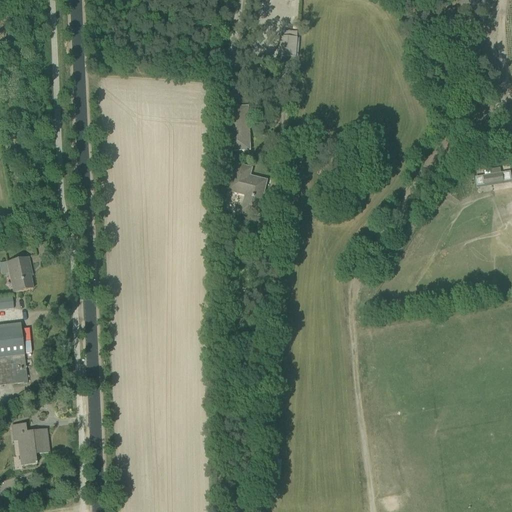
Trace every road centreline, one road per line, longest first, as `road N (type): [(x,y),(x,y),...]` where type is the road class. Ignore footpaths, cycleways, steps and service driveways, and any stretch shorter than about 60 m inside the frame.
road 1 (tertiary): [(98,511),(75,0)]
road 2 (track): [(372,511),(350,327)]
